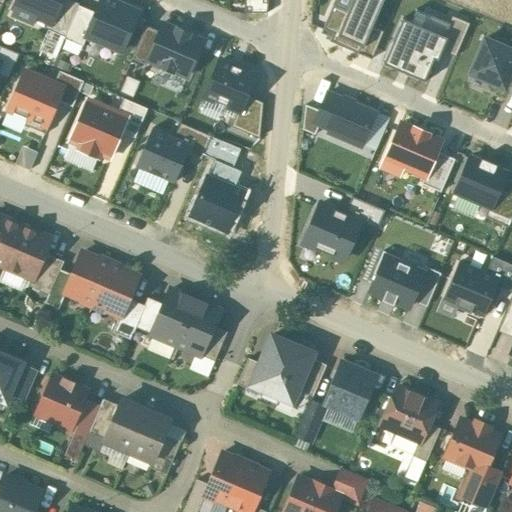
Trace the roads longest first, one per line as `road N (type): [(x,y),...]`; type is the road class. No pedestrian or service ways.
road 1 (residential): [(260,296),(0,184)]
road 2 (residential): [(511,397),(260,296)]
road 3 (residential): [(260,296),(286,49)]
road 4 (residential): [(286,49),(511,144)]
road 5 (residential): [(0,325),(205,413)]
road 6 (residential): [(0,449),(152,511)]
road 7 (residential): [(260,296),(205,413)]
road 8 (residential): [(170,0),(286,49)]
